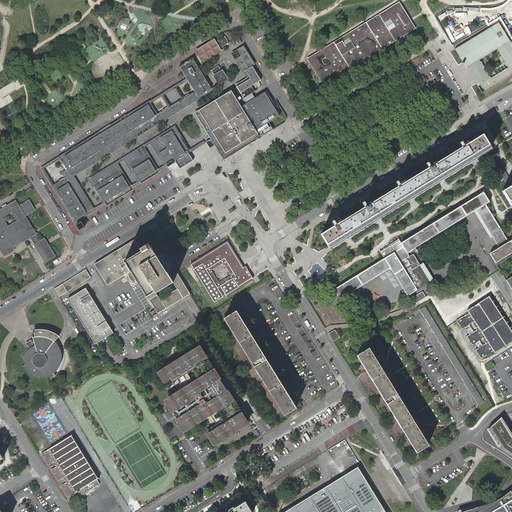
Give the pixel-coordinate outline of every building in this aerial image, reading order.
[(324,53),(323,54),(322,53),(321,53),(312,59),(311,59),(311,60),(312,63),(313,63),(314,63),(315,63),(316,65),(314,66),(324,82),(324,83),(325,82),(329,80),(329,79),(331,77),(331,75),(329,71),(332,69),(335,73),(336,73),(347,67),(348,66),(348,65),(345,61),(348,60),(349,62),(351,62),(355,59),(356,58),(356,57),(354,54),(360,50),(368,55),(375,51),(375,44),(377,43),(378,43),(378,41),(377,40),(378,39),(381,44),(382,45),(383,44),(391,39),(392,38),(391,37),(394,36),(395,35),(395,34),(394,32),(397,30),(399,33),(400,34),(401,34),(409,29),(410,28),(410,27),(407,24),(410,22),(403,10),(401,11),(399,6),(398,6),(397,6),(387,13),(386,13),(386,14),(386,15),(382,18),(382,19),(383,21),(379,23),(378,23),(378,22),(376,24),(376,25),(377,27),(376,28),(374,29),(372,27),(372,26),(370,26),(366,29),(365,28),(364,28),(356,33),(355,34),(356,35),(354,37),(353,37),(353,38),(354,39),(353,40),(352,39),(350,40),(351,41),(345,45),(343,42),(336,46),(337,48),(333,50),(332,48),(330,47),(325,51),(324,52),(324,53)] [(464,64),(467,68),(473,64),(482,79),(476,83),(482,92),(511,73),(511,44),(510,41),(498,22),(455,49),(463,63),(464,64)] [(456,38),(466,31),(462,25),(452,32),(456,38)] [(214,38),(201,47),(203,50),(200,51),(204,58),(220,48),(229,43),(229,42),(227,41),(225,36),(222,38),(216,41),(214,38)] [(255,65),(244,46),(231,53),(243,73),(252,67),(255,65)] [(201,47),(195,50),(198,55),(203,63),(222,51),(220,48),(204,58),(200,51),(203,50),(201,47)] [(188,62),(187,62),(185,63),(185,64),(180,67),(186,78),(188,80),(194,91),(184,98),(187,103),(211,89),(193,59),(188,62)] [(467,68),(476,83),(482,79),(473,64),(467,68)] [(122,65),(114,70),(118,76),(126,72),(122,65)] [(252,67),(246,71),(251,79),(237,87),(244,98),(252,93),(255,91),(251,86),(260,80),(252,67)] [(52,82),(64,78),(60,68),(49,71),(52,82)] [(214,76),(219,84),(222,82),(227,79),(222,71),(214,76)] [(188,80),(186,78),(173,87),(174,89),(175,88),(181,99),(179,100),(179,101),(173,104),(173,105),(172,105),(170,106),(164,95),(163,93),(147,103),(148,105),(150,104),(150,103),(161,96),(168,107),(171,113),(79,170),(76,172),(75,173),(71,167),(67,170),(62,173),(65,178),(67,181),(71,182),(74,180),(74,181),(74,180),(75,177),(74,176),(83,171),(85,169),(97,162),(109,154),(109,155),(112,153),(111,153),(136,138),(138,137),(165,120),(170,128),(143,145),(145,147),(150,144),(164,165),(163,166),(158,169),(157,173),(167,166),(153,143),(153,142),(171,131),(172,131),(174,130),(167,119),(194,102),(199,110),(201,109),(197,101),(223,84),(222,82),(219,84),(211,89),(187,103),(184,98),(177,87),(188,80)] [(241,107),(231,91),(201,109),(199,110),(195,113),(210,137),(212,140),(215,146),(224,159),(259,136),(256,131),(280,116),(265,92),(255,98),(247,103),(241,107)] [(247,103),(255,98),(252,93),(244,98),(247,103)] [(75,171),(76,172),(79,170),(171,113),(168,107),(157,114),(150,104),(148,105),(147,103),(147,102),(138,107),(139,108),(140,110),(137,112),(136,109),(129,113),(129,114),(131,116),(129,117),(127,115),(127,114),(119,119),(114,122),(113,123),(115,125),(112,127),(111,125),(110,125),(103,129),(100,131),(102,134),(98,136),(96,134),(96,133),(94,135),(88,138),(78,144),(79,145),(80,147),(76,149),(75,147),(59,156),(59,157),(60,159),(67,169),(71,166),(71,167),(72,166),(72,167),(73,168),(74,169),(75,171)] [(187,155),(212,140),(210,137),(187,151),(174,130),(172,131),(187,155)] [(167,166),(167,167),(173,163),(171,160),(174,159),(175,161),(180,169),(193,160),(189,154),(187,155),(172,131),(171,131),(153,142),(153,143),(167,166)] [(329,246),(330,248),(491,149),(482,135),(469,143),(462,147),(435,163),(428,168),(405,182),(398,187),(372,203),(364,207),(342,221),(334,226),(333,227),(321,234),(329,246)] [(130,189),(141,183),(139,180),(133,170),(126,159),(142,149),(149,160),(157,173),(158,169),(144,147),(145,147),(143,145),(138,137),(136,138),(141,147),(135,150),(117,161),(118,164),(124,160),(137,182),(132,185),(131,185),(130,189)] [(215,146),(212,140),(207,143),(210,149),(215,146)] [(502,161),(508,158),(511,164),(511,163),(511,155),(507,144),(501,146),(505,156),(501,157),(502,161)] [(126,159),(141,183),(146,180),(146,179),(145,177),(150,174),(151,176),(152,176),(157,173),(149,160),(142,149),(126,159)] [(60,159),(58,157),(41,168),(52,186),(54,185),(44,169),(60,159)] [(116,165),(130,189),(131,185),(118,164),(117,161),(114,163),(111,165),(90,178),(85,170),(83,171),(102,203),(106,204),(105,202),(98,191),(91,180),(116,165),(116,166),(116,165)] [(106,204),(92,180),(116,166),(116,165),(91,180),(98,191),(105,202),(106,204)] [(92,180),(106,204),(112,201),(111,201),(110,198),(113,197),(114,199),(122,194),(121,192),(123,190),(125,192),(125,193),(130,189),(129,187),(122,176),(116,166),(92,180)] [(73,221),(75,220),(86,213),(92,210),(74,181),(71,182),(68,183),(67,181),(66,181),(64,179),(58,182),(54,185),(52,186),(55,191),(55,192),(58,197),(61,196),(62,198),(60,199),(60,200),(63,205),(66,203),(72,214),(70,215),(69,216),(73,221)] [(511,184),(502,191),(511,205),(511,204),(511,184)] [(385,249),(380,252),(385,258),(335,289),(334,289),(340,299),(390,268),(407,296),(408,295),(417,290),(400,262),(409,256),(407,253),(425,241),(426,242),(430,239),(476,210),(498,247),(489,253),(495,263),(511,252),(511,239),(510,241),(508,242),(485,204),(489,202),(483,192),(473,199),(461,206),(460,205),(432,222),(433,223),(401,243),(399,240),(390,246),(391,248),(386,251),(385,249)] [(40,241),(35,233),(34,232),(25,216),(30,213),(28,210),(33,207),(29,200),(19,206),(16,201),(12,203),(10,204),(0,210),(0,248),(5,255),(14,250),(12,248),(29,237),(34,245),(45,262),(47,261),(55,256),(48,245),(46,242),(44,239),(40,241)] [(63,205),(70,215),(72,214),(66,203),(63,205)] [(138,284),(148,301),(149,300),(155,310),(158,313),(189,294),(190,293),(178,274),(177,273),(170,277),(167,272),(157,256),(149,243),(146,245),(148,249),(142,252),(141,251),(140,249),(135,239),(94,264),(106,284),(124,273),(125,275),(127,274),(130,271),(137,282),(138,284)] [(227,241),(200,258),(200,259),(227,243),(242,268),(243,267),(227,241)] [(238,286),(252,277),(246,266),(243,267),(242,268),(227,243),(200,259),(200,258),(198,259),(196,260),(195,261),(191,264),(214,302),(223,297),(222,294),(225,293),(226,295),(239,287),(238,286)] [(496,265),(492,268),(496,274),(500,272),(496,265)] [(63,284),(55,289),(57,293),(59,296),(60,296),(63,295),(65,293),(67,292),(79,284),(89,279),(84,271),(74,276),(63,284)] [(136,282),(137,282),(130,271),(127,274),(128,276),(133,284),(136,282)] [(124,273),(106,284),(107,285),(125,275),(124,273)] [(238,286),(239,287),(253,278),(252,277),(238,286)] [(86,288),(67,299),(95,344),(113,333),(86,288)] [(415,303),(425,297),(422,291),(411,298),(415,303)] [(483,345),(478,348),(475,350),(481,359),(494,351),(495,353),(511,341),(511,331),(489,296),(467,310),(469,312),(456,321),(462,329),(465,328),(469,325),(472,323),(477,330),(474,332),(469,335),(466,336),(472,345),(475,343),(480,340),(483,345)] [(425,307),(419,310),(420,310),(478,405),(483,401),(425,307)] [(224,318),(239,342),(251,335),(247,328),(243,322),(238,314),(236,310),(224,318)] [(469,325),(465,328),(469,335),(474,332),(469,325)] [(32,347),(30,348),(29,349),(28,350),(27,351),(26,352),(25,354),(25,355),(25,356),(24,357),(24,359),(24,361),(24,363),(25,364),(25,365),(26,367),(27,369),(27,370),(28,370),(28,371),(29,372),(30,373),(31,374),(32,374),(33,375),(35,376),(36,377),(38,377),(39,377),(41,377),(43,377),(44,377),(45,377),(47,376),(48,376),(50,376),(52,375),(53,374),(54,373),(55,372),(56,371),(57,369),(57,368),(58,367),(59,365),(60,363),(61,360),(61,359),(61,357),(61,355),(61,354),(61,352),(60,351),(60,349),(59,347),(58,345),(57,344),(56,343),(56,342),(55,341),(59,336),(53,332),(47,330),(39,329),(34,330),(35,337),(33,337),(35,346),(34,346),(33,346),(32,347)] [(328,334),(333,341),(339,337),(335,330),(328,334)] [(239,342),(254,367),(266,359),(262,352),(258,347),(251,335),(239,342)] [(25,343),(30,348),(32,347),(33,346),(31,340),(25,343)] [(394,373),(406,367),(391,340),(379,346),(394,373)] [(201,347),(161,372),(169,385),(193,370),(197,377),(193,380),(194,382),(191,384),(193,387),(167,403),(182,428),(208,412),(216,424),(207,429),(215,442),(218,440),(220,443),(236,433),(235,430),(248,422),(201,347)] [(357,355),(372,379),(384,372),(371,351),(369,347),(357,355)] [(254,367),(269,391),(281,383),(277,376),(273,370),(266,359),(254,367)] [(386,404),(399,396),(384,372),(372,379),(386,404)] [(413,399),(421,394),(412,375),(403,379),(413,399)] [(367,392),(373,389),(369,382),(363,386),(367,392)] [(281,383),(269,391),(284,415),(287,413),(296,408),(294,404),(291,400),(288,395),(281,383)] [(401,428),(413,420),(399,396),(386,404),(401,428)] [(418,407),(429,434),(443,428),(431,402),(418,407)] [(511,435),(500,417),(487,430),(498,448),(511,457),(511,435)] [(426,441),(413,420),(401,428),(416,452),(425,447),(428,445),(426,441)] [(99,477),(73,434),(49,449),(44,452),(41,454),(48,464),(53,461),(56,467),(51,470),(58,480),(63,477),(66,483),(61,486),(68,496),(71,494),(75,499),(75,500),(88,492),(88,491),(99,484),(96,479),(99,477)] [(385,511),(358,467),(285,511),(385,511)] [(511,511),(511,493),(510,491),(499,499),(492,502),(464,511),(463,511),(511,511)] [(227,511),(251,511),(245,501),(227,511)]
